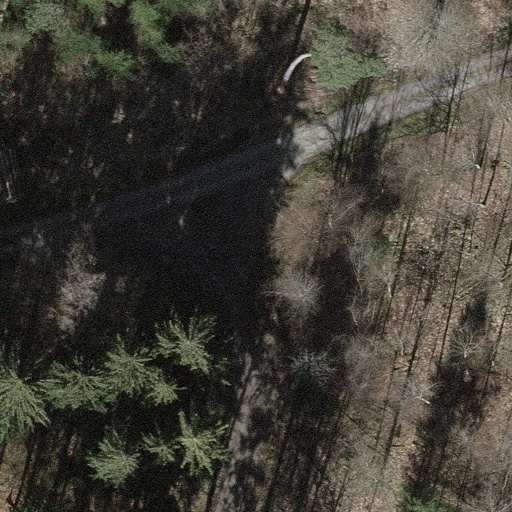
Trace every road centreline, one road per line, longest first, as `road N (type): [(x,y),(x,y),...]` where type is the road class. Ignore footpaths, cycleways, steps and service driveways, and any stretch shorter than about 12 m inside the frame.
road 1 (track): [(511,57),(184,184)]
road 2 (track): [(184,184),(231,370),(230,499),(223,511)]
road 3 (track): [(184,184),(0,241)]
